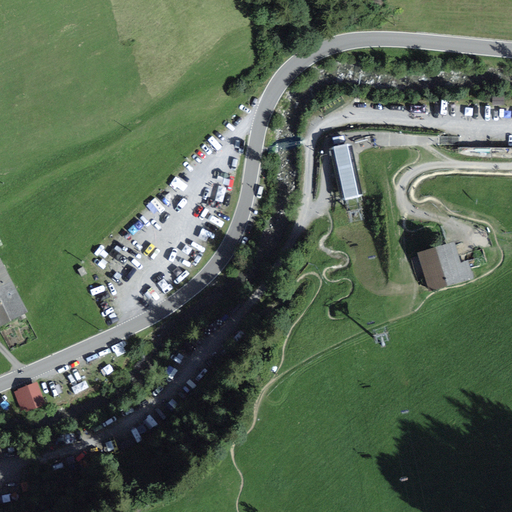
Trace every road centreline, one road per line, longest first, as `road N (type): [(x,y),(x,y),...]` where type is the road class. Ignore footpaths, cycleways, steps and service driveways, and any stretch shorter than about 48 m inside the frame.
road 1 (tertiary): [(511,50),(357,40),(306,57),(273,92),(242,215),(198,283),(135,325),(0,384)]
road 2 (track): [(0,467),(91,446),(155,412),(271,274),(303,217),(314,131),(356,118),(434,120)]
